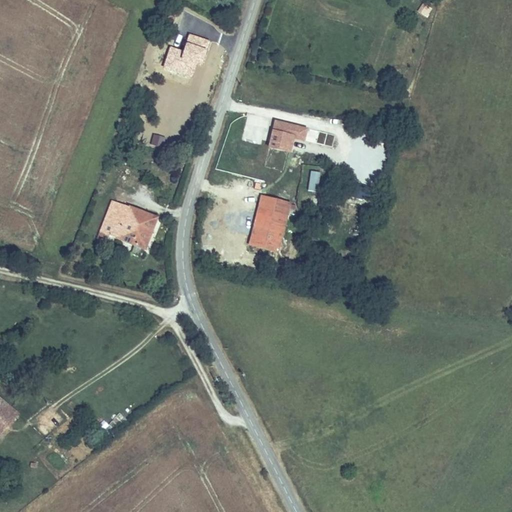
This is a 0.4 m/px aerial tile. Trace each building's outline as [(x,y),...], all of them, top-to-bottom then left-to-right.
[(418,9),(427,14),(432,6),(424,1),(418,9)] [(290,136),(293,126),(274,121),(263,166),(281,171),(290,136)] [(302,139),(305,129),(293,126),(290,136),(302,139)] [(264,160),(266,152),(258,150),(256,158),(264,160)] [(307,191),(318,192),(319,172),(308,171),(307,191)] [(369,196),(372,185),(364,183),(361,194),(369,196)] [(262,197),(251,246),(277,252),(289,204),(262,197)] [(155,218),(112,204),(103,234),(146,248),(155,218)] [(0,435),(2,437),(20,415),(0,397),(0,435)]
